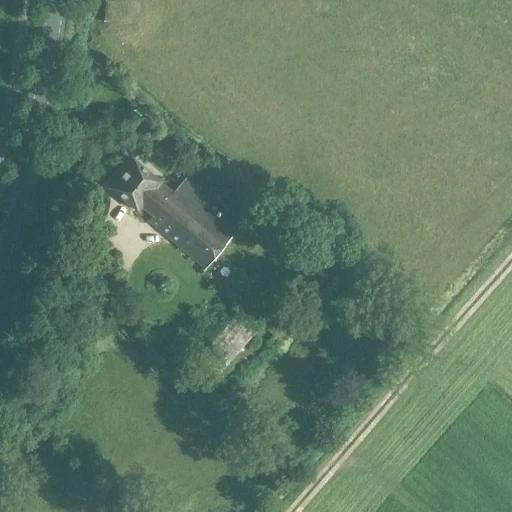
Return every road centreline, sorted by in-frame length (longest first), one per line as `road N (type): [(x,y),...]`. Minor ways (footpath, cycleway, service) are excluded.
road 1 (track): [(511,258),(295,511)]
road 2 (secondary): [(0,261),(31,145),(55,0)]
